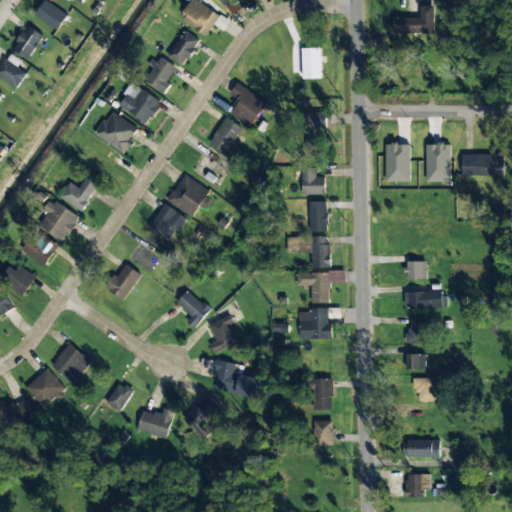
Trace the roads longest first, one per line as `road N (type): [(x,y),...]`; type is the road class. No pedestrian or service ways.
road 1 (residential): [(0,368),(20,356),(259,27),(298,10),(353,6)]
road 2 (residential): [(368,511),(352,0)]
road 3 (residential): [(511,112),(357,112)]
road 4 (residential): [(64,297),(174,367)]
